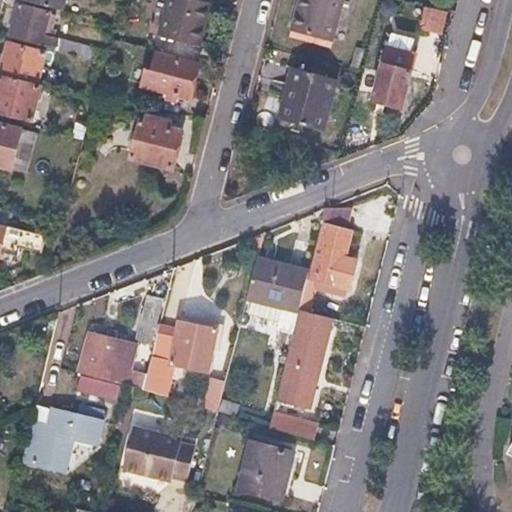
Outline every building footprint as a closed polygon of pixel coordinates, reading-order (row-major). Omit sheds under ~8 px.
[(21,0),(59,11),(62,0),(21,0)] [(206,4),(189,0),(165,0),(156,37),(195,47),(206,4)] [(342,0),(296,0),(288,32),(331,44),(342,0)] [(46,12),(15,4),(7,35),(42,45),(44,39),(39,38),(46,12)] [(83,46),(54,39),(51,50),(80,57),(83,46)] [(42,52),(6,42),(0,63),(0,76),(33,85),(42,52)] [(413,56),(384,48),(370,101),(399,109),(413,56)] [(148,71),(143,70),(138,88),(186,100),(195,66),(153,55),(148,71)] [(359,60),(350,57),(347,70),(355,72),(359,60)] [(288,84),(293,85),(284,120),(322,130),(336,79),(292,67),(288,84)] [(33,85),(0,76),(0,112),(29,121),(37,87),(33,85)] [(145,126),(136,123),(126,159),(167,171),(177,135),(157,129),(159,122),(147,119),(145,126)] [(17,129),(0,124),(0,166),(7,168),(17,129)] [(348,210),(320,210),(304,273),(302,281),(314,284),(328,287),(345,292),(353,262),(336,258),(348,210)] [(4,228),(0,226),(0,252),(14,256),(16,247),(38,253),(43,236),(4,226),(4,228)] [(304,273),(253,259),(242,300),(294,313),(295,309),(302,281),(304,273)] [(314,284),(302,281),(295,309),(306,312),(312,292),(314,284)] [(328,287),(314,284),(312,292),(326,295),(328,287)] [(159,300),(143,296),(135,326),(140,327),(138,335),(149,338),(159,300)] [(306,312),(295,309),(294,313),(272,402),(306,411),(330,319),(306,312)] [(177,323),(175,332),(168,363),(167,366),(204,374),(213,332),(177,323)] [(175,332),(155,327),(148,358),(168,363),(175,332)] [(117,342),(87,334),(79,362),(102,368),(100,374),(108,376),(117,342)] [(33,405),(32,408),(20,460),(60,470),(68,438),(93,445),(98,422),(33,405)] [(313,426),(269,414),(265,430),(309,441),(313,426)] [(178,440),(130,428),(119,470),(168,482),(169,478),(183,481),(192,448),(177,444),(178,440)] [(283,451),(242,440),(229,488),(270,499),(283,451)]
